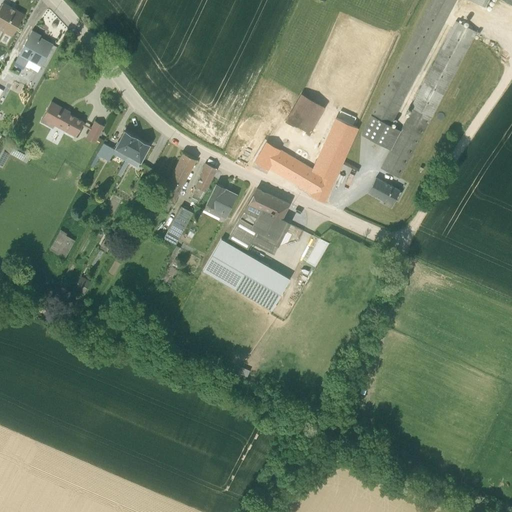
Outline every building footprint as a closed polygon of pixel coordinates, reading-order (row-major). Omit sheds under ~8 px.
[(24,12),(2,0),(0,5),(0,27),(11,34),(24,12)] [(428,0),(369,112),(389,123),(453,0),(428,0)] [(443,91),(475,30),(455,19),(408,106),(410,107),(399,128),(389,147),(380,166),(398,176),(443,91)] [(28,66),(29,65),(37,69),(52,41),(40,34),(41,33),(32,28),(13,62),(22,67),(24,64),(28,66)] [(16,56),(19,50),(13,47),(10,53),(16,56)] [(309,74),(286,118),(323,137),(331,122),(320,116),(327,103),(319,99),(327,83),(309,74)] [(339,81),(326,103),(337,110),(350,87),(339,81)] [(51,98),(40,119),(52,126),(54,123),(75,134),(83,119),(69,111),(70,109),(51,98)] [(389,123),(369,112),(359,132),(389,147),(399,128),(389,123)] [(334,117),(311,167),(305,165),(306,162),(277,147),(266,165),(265,166),(267,166),(268,165),(311,191),(310,194),(323,199),(356,126),(334,117)] [(104,123),(94,118),(85,135),(94,140),(104,123)] [(124,158),(137,136),(123,128),(113,146),(102,140),(90,163),(93,164),(99,154),(108,159),(113,151),(124,158)] [(116,172),(120,174),(128,160),(136,164),(139,160),(140,161),(149,143),(137,136),(124,158),(116,172)] [(172,200),(194,157),(182,151),(162,195),(172,200)] [(203,189),(215,166),(205,161),(194,184),(196,185),(191,194),(198,197),(203,188),(203,189)] [(151,168),(145,164),(133,186),(138,189),(151,168)] [(394,197),(397,198),(401,190),(398,188),(399,188),(375,175),(367,190),(383,199),(383,201),(390,204),(394,197)] [(202,209),(222,220),(236,192),(215,181),(205,201),(205,202),(202,209)] [(281,215),(288,201),(256,186),(226,238),(244,250),(251,239),(273,252),(289,220),(289,219),(281,215)] [(170,201),(162,196),(156,207),(165,211),(170,201)] [(192,210),(180,204),(163,235),(175,242),(192,210)] [(66,253),(76,233),(59,226),(50,246),(66,253)] [(195,228),(189,226),(186,233),(191,236),(195,228)] [(201,267),(270,307),(289,275),(244,250),(226,238),(220,236),(201,267)] [(174,256),(179,245),(175,243),(156,277),(164,282),(166,280),(169,281),(181,260),(174,256)] [(75,283),(85,287),(90,275),(80,271),(75,283)]
